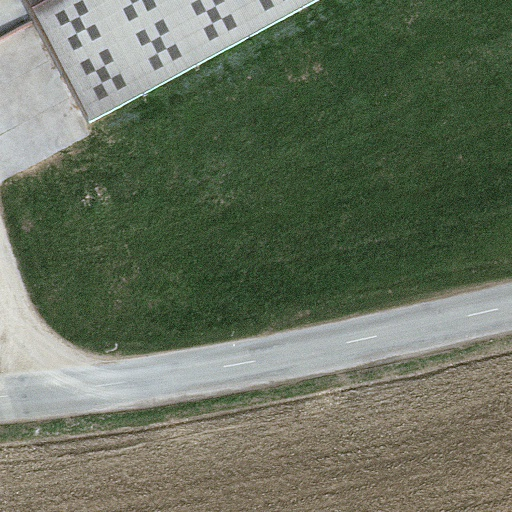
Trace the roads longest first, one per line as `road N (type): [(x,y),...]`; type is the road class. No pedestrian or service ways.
road 1 (tertiary): [(0,398),(511,301)]
road 2 (track): [(0,258),(41,396)]
